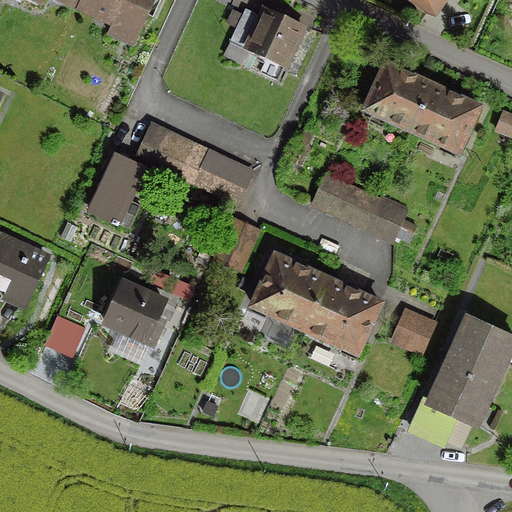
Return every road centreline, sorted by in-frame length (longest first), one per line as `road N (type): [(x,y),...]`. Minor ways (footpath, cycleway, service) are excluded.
road 1 (residential): [(0,371),(122,430),(166,441),(465,477)]
road 2 (unknown): [(186,0),(152,73),(152,98),(274,159)]
road 3 (residential): [(343,0),(511,79)]
